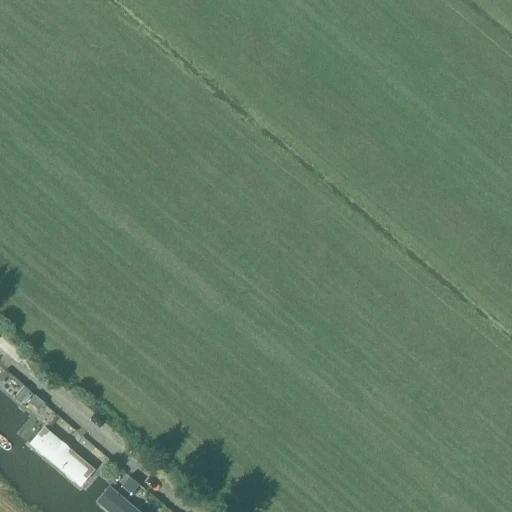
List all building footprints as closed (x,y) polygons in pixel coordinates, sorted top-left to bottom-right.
[(28,390),(24,387),(14,399),(20,405),(30,393),(28,390)] [(44,404),(34,396),(28,403),(38,412),(44,404)] [(26,447),(79,493),(95,475),(42,430),(26,447)] [(136,489),(126,481),(120,487),(130,496),(136,489)] [(94,504),(103,511),(139,511),(110,486),(94,504)]
